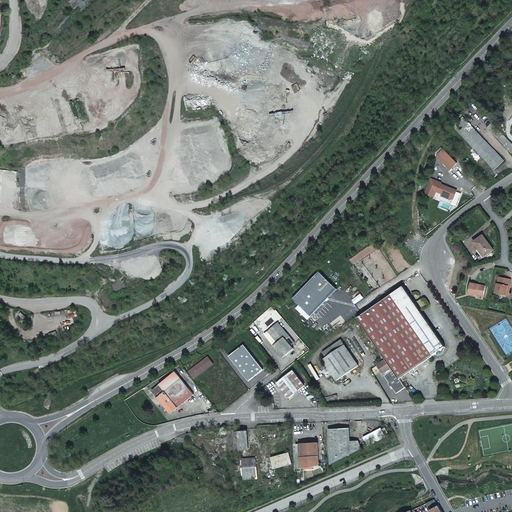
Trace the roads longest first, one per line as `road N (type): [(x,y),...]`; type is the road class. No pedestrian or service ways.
road 1 (track): [(0,92),(37,83),(80,53),(146,30),(162,41),(167,73),(158,191),(167,206),(189,207),(273,163),(303,135),(313,107),(276,59)]
road 2 (secondary): [(511,23),(250,300),(84,406)]
road 3 (unclassified): [(511,175),(451,219),(431,257),(439,287),(511,399)]
road 4 (residential): [(234,417),(155,433),(68,479),(33,467)]
road 5 (residential): [(403,409),(234,417)]
road 6 (track): [(158,191),(39,220),(0,211)]
road 7 (unclassified): [(264,511),(411,447)]
